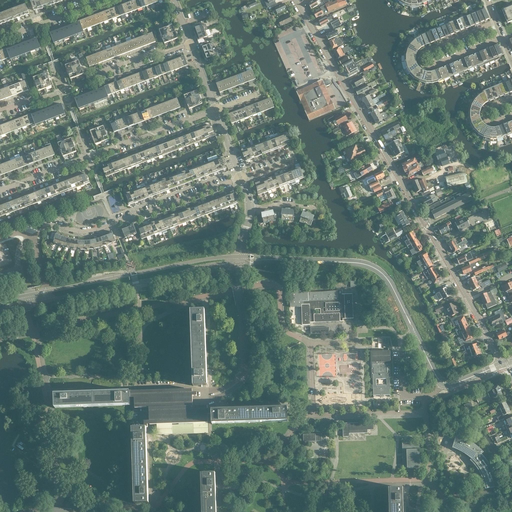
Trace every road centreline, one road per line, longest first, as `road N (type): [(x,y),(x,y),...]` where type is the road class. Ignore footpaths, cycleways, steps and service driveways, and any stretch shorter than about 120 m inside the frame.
road 1 (tertiary): [(466,296),(295,0)]
road 2 (tertiary): [(503,363),(446,385),(377,269),(293,260)]
road 3 (residential): [(0,188),(215,109)]
road 4 (residential): [(33,239),(47,224),(87,231),(241,179)]
road 5 (residential): [(0,111),(191,44)]
road 6 (tertiary): [(238,256),(46,291)]
road 7 (tertiary): [(48,299),(236,264)]
road 8 (residential): [(495,22),(423,51),(420,60),(429,67),(502,37)]
